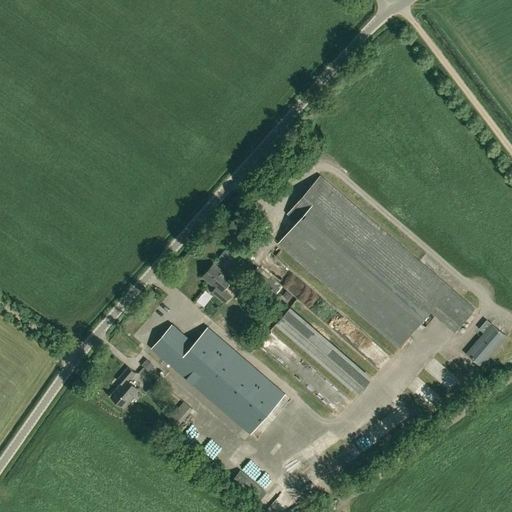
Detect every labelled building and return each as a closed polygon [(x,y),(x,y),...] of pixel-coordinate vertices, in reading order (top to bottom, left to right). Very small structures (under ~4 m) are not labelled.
[(457,330),(474,310),(319,176),(286,214),(296,222),(278,244),(398,347),(432,308),(457,330)] [(225,302),(230,295),(223,289),(232,279),(214,263),(203,276),(216,287),(213,291),(225,302)] [(318,339),(287,312),(280,321),(310,348),(318,339)] [(241,339),(246,332),(225,318),(220,325),(241,339)] [(482,367),(508,336),(492,322),(491,323),(487,319),(480,328),(484,332),(466,353),(482,367)] [(194,343),(172,324),(152,347),(173,367),(174,366),(194,343)] [(285,393),(208,326),(194,343),(174,366),(250,433),(285,393)] [(146,362),(152,368),(158,362),(152,356),(146,362)] [(123,406),(139,388),(129,380),(135,372),(128,366),(118,379),(122,383),(111,396),(123,406)] [(167,387),(162,383),(159,387),(154,384),(150,389),(160,398),(165,392),(164,391),(167,387)] [(172,433),(193,408),(184,400),(163,425),(172,433)] [(345,451),(353,464),(388,441),(380,428),(345,451)] [(269,491),(279,480),(254,457),(245,468),(269,491)] [(241,471),(230,483),(256,505),(266,492),(241,471)]
